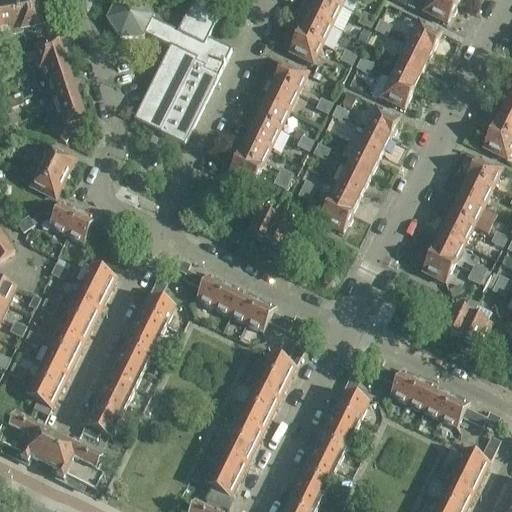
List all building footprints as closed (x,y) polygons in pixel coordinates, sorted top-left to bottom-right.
[(162,137),(196,67),(203,71),(202,74),(218,82),(232,53),(216,45),(214,48),(207,45),(224,11),(200,0),(195,0),(179,34),(154,22),(155,19),(142,0),(129,0),(118,1),(107,22),(120,42),(144,41),(146,38),(171,50),(135,124),(162,137)] [(332,30),(342,11),(319,0),(318,0),(309,18),(332,30)] [(319,0),(342,11),(347,0),(319,0)] [(457,13),(456,11),(457,8),(441,0),(432,0),(425,16),(448,27),(452,19),(455,19),(457,13)] [(42,25),(39,6),(18,10),(23,35),(53,29),(52,23),(42,25)] [(23,35),(18,10),(0,13),(0,25),(3,39),(23,35)] [(366,29),(371,20),(366,17),(361,26),(366,29)] [(323,49),(332,30),(309,18),(300,37),(323,49)] [(372,31),(376,22),(371,20),(366,29),(372,31)] [(381,36),(386,27),(380,24),(376,33),(381,36)] [(434,56),(443,37),(420,26),(410,45),(434,56)] [(386,38),(391,29),(386,27),(381,36),(386,38)] [(314,68),(323,49),(300,37),(290,56),(314,68)] [(424,75),(434,56),(410,45),(401,64),(424,75)] [(66,66),(59,46),(35,54),(42,75),(66,66)] [(348,66),(352,57),(347,55),(342,64),(348,66)] [(353,69),(358,60),(352,57),(348,66),(353,69)] [(362,74),(367,65),(361,62),(357,71),(362,74)] [(415,94),(424,75),(401,64),(391,82),(415,94)] [(368,76),(372,67),(367,65),(362,74),(368,76)] [(72,85),(66,66),(42,75),(48,93),(72,85)] [(299,97),(309,78),(285,66),(281,74),(279,75),(276,80),(277,83),(276,86),(299,97)] [(405,113),(415,94),(391,82),(382,101),(405,113)] [(79,105),(74,89),(72,85),(48,93),(55,113),(79,105)] [(290,116),(299,97),(276,86),(267,104),(290,116)] [(511,118),(511,95),(503,114),(511,118)] [(23,107),(21,103),(20,98),(14,100),(17,109),(23,107)] [(17,109),(14,100),(8,102),(11,111),(17,109)] [(324,115),(328,106),(323,103),(318,112),(324,115)] [(281,135),(290,116),(267,104),(257,123),(281,135)] [(88,130),(85,124),(79,105),(55,113),(62,133),(57,142),(66,147),(72,136),(88,130)] [(329,118),(334,109),(328,106),(324,115),(329,118)] [(338,122),(343,113),(337,110),(333,119),(338,122)] [(396,131),(400,123),(377,112),(367,131),(391,142),(392,139),(395,139),(398,134),(396,131)] [(344,125),(348,116),(343,113),(338,122),(344,125)] [(511,141),(511,118),(503,114),(494,133),(511,141)] [(271,154),(281,135),(257,123),(248,142),(271,154)] [(381,161),(391,142),(367,131),(358,150),(381,161)] [(508,164),(511,154),(511,141),(494,133),(484,152),(508,164)] [(305,153),(310,144),(304,141),(300,150),(305,153)] [(262,172),(271,154),(248,142),(239,161),(262,172)] [(311,155),(315,146),(310,144),(305,153),(311,155)] [(320,159),(324,151),(319,148),(314,157),(320,159)] [(9,161),(14,152),(8,149),(4,158),(9,161)] [(372,180),(381,161),(358,150),(349,168),(372,180)] [(325,162),(330,153),(324,151),(320,159),(325,162)] [(65,183),(74,164),(51,153),(42,171),(65,183)] [(252,192),(262,172),(239,161),(237,164),(234,164),(232,170),(233,172),(229,180),(252,192)] [(493,193),(503,174),(479,162),(475,170),(472,171),(470,176),(471,178),(470,181),(493,193)] [(363,199),(372,180),(349,168),(339,187),(363,199)] [(56,201),(65,183),(42,171),(33,190),(56,201)] [(289,185),(292,180),(281,174),(278,180),(284,182),(289,185)] [(279,191),(284,182),(278,180),(274,189),(279,191)] [(484,212),(493,193),(470,181),(460,200),(484,212)] [(285,194),(289,185),(284,182),(279,191),(285,194)] [(314,197),(317,192),(306,187),(304,192),(309,195),(314,197)] [(353,218),(363,199),(339,187),(330,206),(353,218)] [(305,204),(309,195),(304,192),(299,201),(305,204)] [(310,206),(314,198),(314,197),(309,195),(305,204),(310,206)] [(312,208),(326,213),(330,202),(317,196),(312,208)] [(474,231),(484,212),(460,200),(451,219),(474,231)] [(68,240),(80,216),(71,211),(72,209),(64,206),(51,232),(68,240)] [(353,223),(352,221),(353,218),(330,206),(321,225),(344,237),(348,229),(351,228),(353,223)] [(268,247),(279,223),(260,214),(249,237),(268,247)] [(84,248),(97,222),(89,218),(88,220),(80,216),(68,240),(84,248)] [(31,227),(26,219),(21,222),(26,230),(31,227)] [(465,249),(474,231),(451,219),(442,238),(465,249)] [(26,230),(21,222),(16,225),(21,234),(26,230)] [(287,256),(298,233),(279,223),(268,247),(287,256)] [(0,265),(15,255),(8,244),(0,232),(0,265)] [(499,248),(503,239),(498,237),(494,246),(499,248)] [(456,268),(465,249),(442,238),(432,257),(456,268)] [(504,251),(509,242),(503,239),(499,248),(504,251)] [(446,287),(456,268),(432,257),(431,260),(428,260),(425,265),(427,268),(423,276),(446,287)] [(181,276),(186,266),(180,263),(176,273),(181,276)] [(188,274),(191,268),(186,266),(181,276),(186,278),(188,274)] [(60,281),(64,272),(59,269),(54,278),(60,281)] [(483,281),(485,275),(475,270),(472,276),(477,278),(483,281)] [(114,292),(118,284),(92,271),(84,287),(108,299),(112,291),(114,292)] [(65,284),(70,275),(64,272),(60,281),(65,284)] [(188,286),(193,277),(188,274),(186,278),(183,284),(188,286)] [(473,287),(477,278),(472,276),(467,284),(473,287)] [(168,288),(171,282),(161,277),(158,283),(168,288)] [(193,289),(198,279),(193,277),(188,286),(193,289)] [(231,321),(244,294),(236,290),(235,292),(218,284),(219,282),(211,278),(208,284),(203,294),(198,305),(231,321)] [(478,290),(483,281),(477,278),(473,287),(478,290)] [(198,291),(203,282),(198,279),(193,289),(198,291)] [(203,294),(208,284),(203,282),(198,291),(203,294)] [(0,303),(9,309),(18,292),(0,283),(0,303)] [(165,293),(168,288),(158,283),(155,288),(165,293)] [(508,293),(510,288),(500,283),(497,288),(502,291),(508,293)] [(104,308),(108,299),(84,287),(76,303),(102,316),(106,309),(104,308)] [(163,299),(165,293),(155,288),(153,294),(163,299)] [(498,300),(502,291),(497,288),(493,297),(498,300)] [(503,302),(508,294),(508,293),(502,291),(498,300),(503,302)] [(160,304),(163,299),(153,294),(150,300),(160,304)] [(247,329),(259,304),(251,300),(252,298),(244,294),(231,321),(247,329)] [(160,304),(150,300),(149,299),(145,307),(147,308),(143,317),(168,329),(176,312),(160,304)] [(37,313),(42,304),(36,301),(32,310),(37,313)] [(0,324),(1,325),(9,309),(0,303),(0,324)] [(98,324),(102,316),(76,303),(68,319),(92,332),(96,323),(98,324)] [(48,315),(52,306),(47,304),(42,312),(48,315)] [(269,326),(274,316),(277,310),(269,306),(268,308),(259,304),(247,329),(263,337),(269,326)] [(53,318),(58,309),(52,306),(48,315),(53,318)] [(461,342),(473,319),(454,310),(442,333),(461,342)] [(274,329),(279,319),(274,316),(269,326),(274,329)] [(160,345),(168,329),(143,317),(139,325),(137,324),(133,332),(160,345)] [(88,340),(92,332),(68,319),(60,336),(86,349),(90,341),(88,340)] [(279,331),(284,321),(279,319),(274,329),(279,331)] [(481,352),(492,329),(473,319),(461,342),(481,352)] [(297,333),(302,323),(296,320),(293,326),(294,327),(292,331),(297,333)] [(284,334),(289,324),(284,321),(279,331),(284,334)] [(302,336),(307,326),(302,323),(297,333),(302,336)] [(294,327),(293,326),(289,324),(284,334),(289,336),(292,331),(294,327)] [(18,338),(22,330),(17,327),(13,336),(18,338)] [(23,341),(28,332),(22,330),(18,338),(23,341)] [(152,361),(160,345),(133,332),(129,339),(131,340),(127,349),(152,361)] [(32,347),(36,338),(31,336),(26,345),(32,347)] [(82,356),(86,349),(60,336),(52,352),(76,364),(80,355),(82,356)] [(37,350),(42,341),(36,338),(32,347),(37,350)] [(305,356),(308,350),(298,345),(295,351),(305,356)] [(144,377),(152,361),(127,349),(123,357),(121,356),(117,364),(144,377)] [(302,361),(305,356),(295,351),(292,356),(302,361)] [(72,372),(76,364),(52,352),(44,368),(70,381),(74,373),(72,372)] [(299,367),(302,361),(292,356),(290,362),(299,367)] [(297,372),(287,367),(271,359),(263,376),(288,388),(292,380),(294,380),(298,373),(297,372)] [(375,372),(380,362),(374,359),(369,369),(375,372)] [(7,373),(12,364),(6,362),(2,371),(7,373)] [(297,372),(299,367),(290,362),(287,367),(297,372)] [(382,370),(385,364),(380,362),(375,372),(380,374),(382,370)] [(136,393),(144,377),(117,364),(113,372),(115,373),(111,381),(136,393)] [(16,380),(20,371),(15,368),(10,377),(16,380)] [(66,389),(70,381),(44,368),(36,384),(60,396),(64,388),(66,389)] [(382,382),(387,372),(382,370),(380,374),(377,380),(382,382)] [(21,382),(26,373),(20,371),(16,380),(21,382)] [(387,385),(392,375),(387,372),(382,382),(387,385)] [(362,384),(365,378),(355,373),(352,379),(362,384)] [(408,408),(420,384),(412,380),(413,378),(405,374),(402,380),(397,390),(392,401),(408,408)] [(392,387),(397,377),(392,375),(387,385),(392,387)] [(283,396),(288,388),(263,376),(255,392),(282,405),(285,397),(283,396)] [(397,390),(402,380),(397,377),(392,387),(397,390)] [(359,389),(362,384),(352,379),(349,384),(359,389)] [(128,409),(136,393),(111,381),(107,389),(105,388),(101,396),(128,409)] [(56,404),(60,396),(36,384),(28,400),(38,405),(53,413),(54,413),(58,405),(56,404)] [(356,395),(359,389),(349,384),(346,390),(356,395)] [(425,417),(438,390),(430,386),(429,388),(420,384),(408,408),(425,417)] [(353,400),(356,395),(346,390),(344,395),(353,400)] [(441,425),(453,400),(445,396),(446,394),(438,390),(425,417),(441,425)] [(278,413),(282,405),(255,392),(247,408),(272,420),(276,412),(278,413)] [(353,400),(344,395),(343,395),(339,403),(341,404),(337,412),(361,424),(369,408),(353,400)] [(120,425),(128,409),(101,396),(97,404),(99,405),(95,413),(120,425)] [(463,422),(468,412),(470,406),(462,402),(461,404),(453,400),(441,425),(457,433),(463,422)] [(49,420),(53,413),(38,405),(35,413),(49,420)] [(267,428),(272,420),(247,408),(239,424),(266,437),(269,429),(267,428)] [(353,440),(361,424),(337,412),(333,421),(331,420),(327,427),(353,440)] [(468,424),(473,415),(468,412),(463,422),(468,424)] [(112,442),(120,425),(95,413),(91,422),(89,421),(85,429),(87,429),(101,437),(112,442)] [(473,427),(478,417),(473,415),(468,424),(473,427)] [(491,429),(496,419),(490,416),(487,422),(488,422),(486,426),(491,429)] [(478,429),(483,419),(478,417),(473,427),(478,429)] [(103,462),(82,451),(82,450),(75,446),(75,447),(63,442),(46,433),(46,432),(44,431),(39,429),(38,430),(17,419),(11,432),(4,428),(0,435),(0,446),(6,450),(4,455),(29,468),(31,462),(48,471),(60,476),(57,482),(83,494),(85,489),(96,494),(104,478),(97,474),(103,462)] [(488,422),(487,422),(483,419),(478,429),(483,432),(486,426),(488,422)] [(496,431),(501,422),(496,419),(491,429),(496,431)] [(262,445),(266,437),(239,424),(231,440),(256,452),(260,444),(262,445)] [(345,456),(353,440),(327,427),(323,435),(325,436),(321,444),(345,456)] [(97,444),(101,437),(87,429),(83,437),(97,444)] [(252,461),(256,452),(231,440),(223,456),(250,469),(253,462),(252,461)] [(499,452),(502,446),(492,441),(489,447),(499,452)] [(337,473),(345,456),(321,444),(317,453),(315,452),(311,460),(337,473)] [(496,457),(499,452),(489,447),(486,452),(496,457)] [(493,462),(496,457),(486,452),(483,457),(493,462)] [(490,468),(481,463),(465,455),(457,472),(481,484),(485,475),(487,476),(491,468),(490,468)] [(246,477),(250,469),(223,456),(215,472),(240,485),(244,476),(246,477)] [(490,468),(493,462),(483,457),(481,463),(490,468)] [(328,489),(337,473),(311,460),(307,468),(309,468),(305,477),(328,489)] [(236,493),(240,485),(215,472),(207,489),(214,493),(215,492),(234,501),(238,494),(236,493)] [(477,492),(481,484),(457,472),(449,488),(475,501),(479,493),(477,492)] [(320,505),(328,489),(305,477),(301,485),(299,484),(295,492),(320,505)] [(471,509),(475,501),(449,488),(441,504),(457,511),(467,511),(469,508),(471,509)] [(235,504),(235,502),(234,501),(215,492),(214,493),(209,503),(226,511),(229,511),(234,503),(235,504)] [(295,511),(316,511),(320,505),(295,492),(291,500),(293,501),(289,509),(295,511)]
